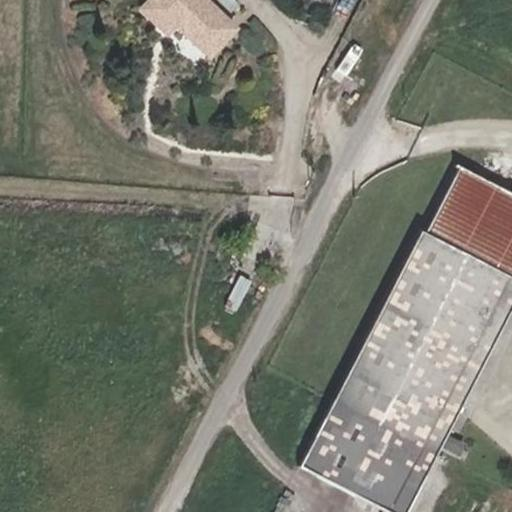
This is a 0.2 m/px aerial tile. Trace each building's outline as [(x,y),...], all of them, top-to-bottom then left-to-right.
[(191,0),(157,0),(140,27),(170,46),(167,52),(207,76),(237,28),(191,0)] [(509,282),(511,283),(511,194),(459,169),(425,236),(422,233),(335,402),(423,447),(509,282)] [(436,453),(437,453),(511,308),(511,283),(509,282),(423,447),(436,453)] [(300,468),(389,511),(423,447),(335,402),(300,468)] [(451,435),(444,449),(461,457),(467,443),(451,435)] [(389,511),(406,511),(437,453),(436,453),(423,447),(389,511)]
